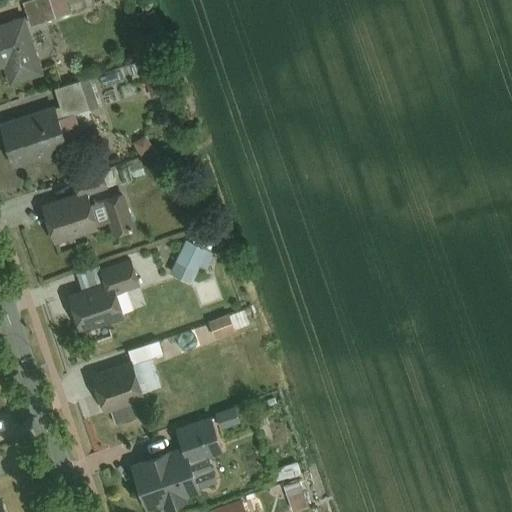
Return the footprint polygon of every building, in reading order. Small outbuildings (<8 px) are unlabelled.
[(24,0),(31,22),(73,11),(70,0),(24,0)] [(46,72),(26,12),(0,21),(0,63),(4,62),(11,84),(46,72)] [(71,146),(56,101),(0,118),(0,119),(15,164),(71,146)] [(103,169),(75,178),(79,191),(45,202),(57,241),(102,227),(101,221),(94,201),(91,191),(108,186),(103,169)] [(137,226),(125,190),(94,201),(101,221),(112,218),(117,233),(137,226)] [(219,251),(188,237),(173,270),(194,279),(202,263),(211,267),(219,251)] [(141,284),(131,256),(101,267),(106,283),(71,296),(83,330),(125,315),(117,292),(141,284)] [(146,395),(134,361),(95,375),(107,409),(146,395)] [(217,409),(223,425),(242,418),(237,402),(217,409)] [(228,452),(214,411),(174,424),(181,443),(131,460),(147,507),(203,489),(200,481),(215,476),(209,458),(228,452)] [(275,465),(277,477),(303,471),(300,459),(275,465)] [(293,507),(309,502),(302,477),(285,482),(293,507)]
